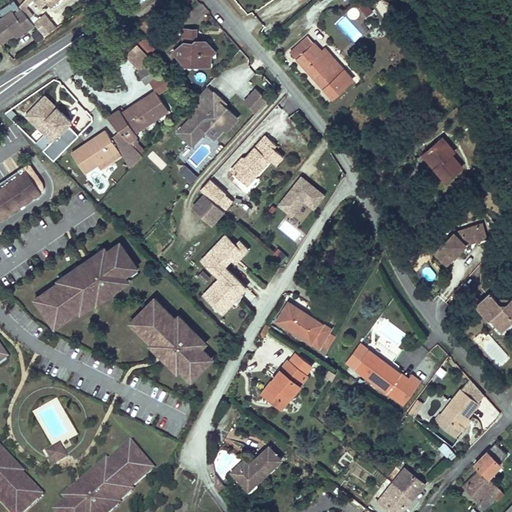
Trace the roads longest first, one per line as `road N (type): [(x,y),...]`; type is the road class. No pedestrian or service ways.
road 1 (residential): [(344,165),(197,439),(200,473),(231,511)]
road 2 (residential): [(344,165),(426,312),(510,405)]
road 3 (residential): [(0,315),(39,349),(181,419)]
road 4 (residential): [(215,0),(344,165)]
road 5 (primary): [(0,90),(129,0)]
road 6 (residential): [(510,405),(423,511)]
